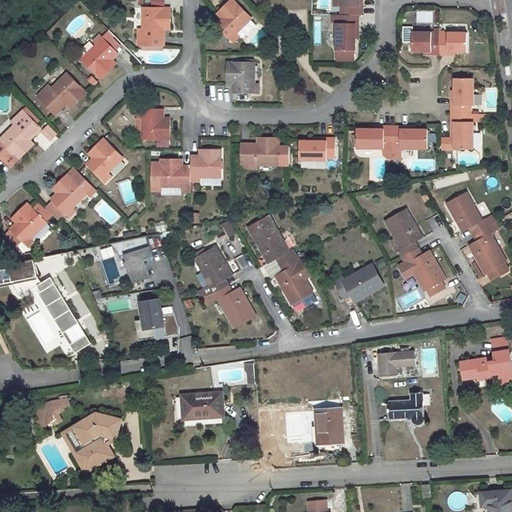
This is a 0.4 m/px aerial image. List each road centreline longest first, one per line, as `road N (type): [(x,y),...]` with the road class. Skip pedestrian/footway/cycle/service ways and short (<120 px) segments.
road 1 (residential): [(153,487),(511,462)]
road 2 (residential): [(283,342),(41,379),(0,373)]
road 3 (residential): [(192,89),(163,77),(131,83),(31,175),(5,181)]
road 4 (residential): [(474,314),(283,342)]
road 5 (residential): [(334,97),(319,114),(223,115),(192,89)]
road 6 (residential): [(421,67),(421,102),(413,108),(349,108),(334,97)]
